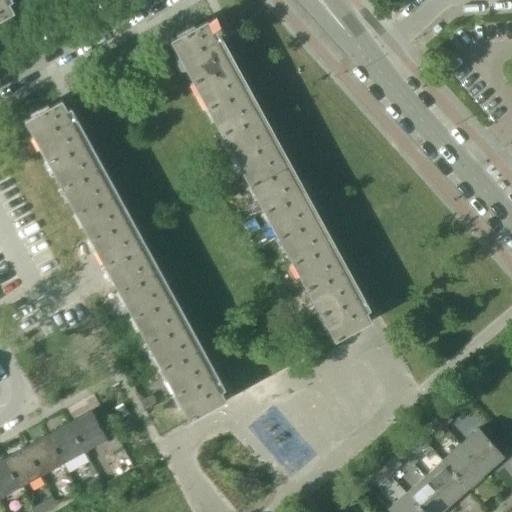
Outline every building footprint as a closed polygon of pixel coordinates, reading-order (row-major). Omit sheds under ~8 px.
[(0,0),(0,20),(13,13),(5,0),(0,0)] [(370,321),(215,37),(223,33),(215,17),(170,41),(334,341),(370,321)] [(225,401),(66,111),(61,101),(25,121),(189,420),(225,401)] [(90,411),(68,423),(84,451),(106,439),(90,411)] [(444,413),(436,419),(443,427),(450,420),(444,413)] [(443,427),(436,419),(429,426),(435,434),(443,427)] [(68,423),(46,435),(62,464),(84,451),(68,423)] [(502,456),(477,428),(459,445),(484,473),(502,456)] [(46,435),(25,447),(40,475),(62,464),(46,435)] [(484,473),(459,445),(441,461),(466,489),(484,473)] [(25,447),(3,458),(19,487),(40,475),(25,447)] [(394,457),(383,467),(389,475),(400,465),(394,457)] [(3,458),(0,460),(0,497),(19,487),(3,458)] [(466,489),(441,461),(423,477),(448,505),(466,489)] [(383,467),(371,477),(378,485),(389,475),(383,467)] [(439,511),(448,505),(423,477),(405,493),(422,511),(439,511)] [(422,511),(405,493),(387,509),(389,511),(422,511)]
